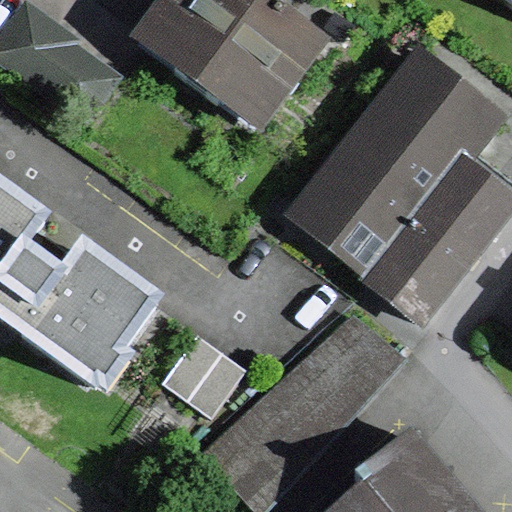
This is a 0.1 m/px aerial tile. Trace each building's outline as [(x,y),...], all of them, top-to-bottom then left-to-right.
[(162,0),(130,43),(262,140),(331,46),(271,2),(272,0),(162,0)] [(511,0),(496,0),(511,11),(511,0)] [(85,44),(26,3),(0,39),(0,69),(87,130),(125,80),(82,48),(85,44)] [(420,49),(285,224),(427,334),(511,222),(511,183),(480,160),(511,124),(420,49)] [(0,330),(98,402),(100,399),(109,405),(136,366),(129,361),(165,309),(82,248),(62,277),(32,254),(52,225),(0,186),(0,330)] [(270,511),(405,363),(356,318),(200,460),(250,511),(270,511)] [(246,373),(197,339),(162,387),(212,423),(246,373)] [(479,511),(412,434),(356,483),(363,494),(340,511),(479,511)]
